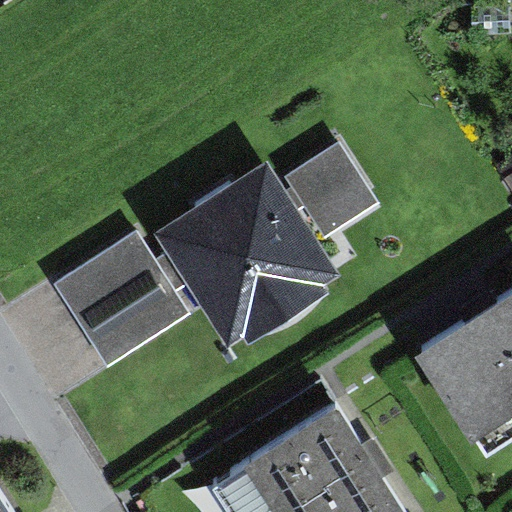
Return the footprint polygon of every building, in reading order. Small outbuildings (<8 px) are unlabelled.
[(279,154),(171,228),(248,340),(356,267),(336,237),(391,199),(347,135),(291,172),(279,154)] [(151,225),(69,279),(94,317),(119,355),(201,301),(151,225)] [(511,287),(433,338),(499,441),(511,432),(511,287)] [(229,474),(251,511),(434,511),(363,394),(346,404),(229,474)] [(33,511),(0,459),(0,511),(33,511)]
